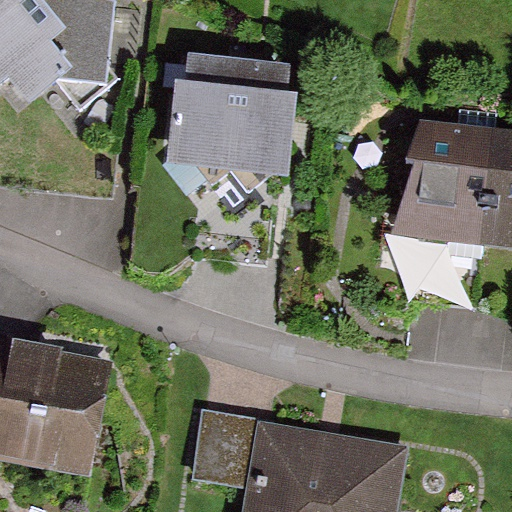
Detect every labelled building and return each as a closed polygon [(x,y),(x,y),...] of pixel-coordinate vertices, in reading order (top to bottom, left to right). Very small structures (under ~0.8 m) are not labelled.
[(0,0),(0,72),(22,97),(41,79),(82,124),(125,83),(129,0),(0,0)] [(200,65),(190,159),(303,171),(312,76),(200,65)] [(409,234),(486,244),(499,138),(423,129),(409,234)] [(486,244),(511,246),(511,139),(499,138),(486,244)] [(0,446),(113,469),(133,373),(0,345),(0,446)] [(410,511),(420,453),(279,430),(265,511),(410,511)]
